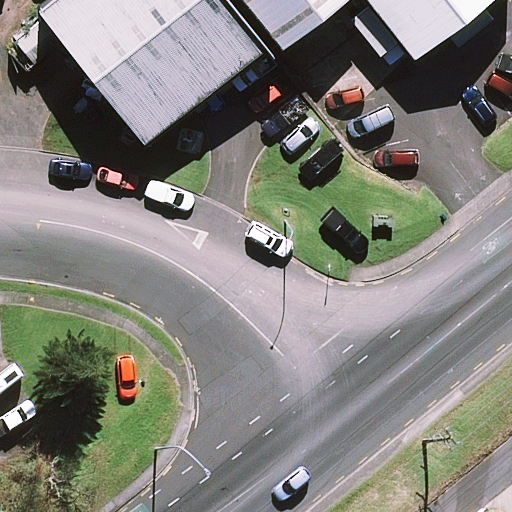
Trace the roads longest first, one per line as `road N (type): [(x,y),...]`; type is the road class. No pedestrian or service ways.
road 1 (residential): [(0,220),(81,226),(203,277),(339,422)]
road 2 (secondary): [(339,422),(511,277)]
road 3 (secondary): [(229,511),(339,422)]
